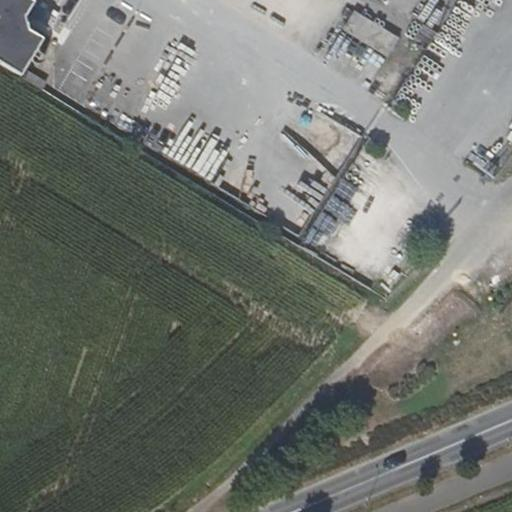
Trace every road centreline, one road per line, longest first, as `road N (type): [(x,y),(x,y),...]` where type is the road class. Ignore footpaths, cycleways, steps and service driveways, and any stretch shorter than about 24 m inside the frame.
road 1 (unknown): [(510,213),(421,166),(170,0)]
road 2 (secondary): [(511,420),(297,511)]
road 3 (unclassified): [(511,211),(372,344)]
